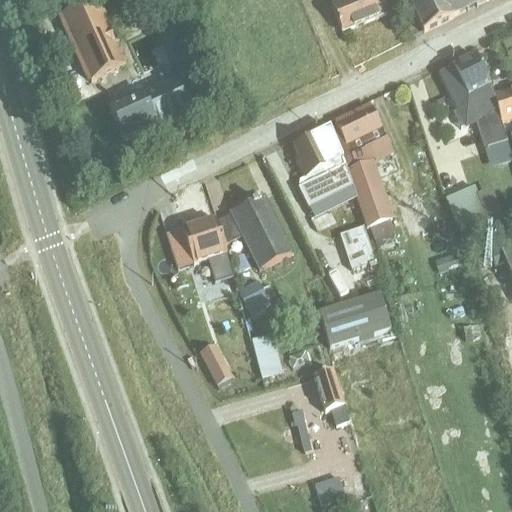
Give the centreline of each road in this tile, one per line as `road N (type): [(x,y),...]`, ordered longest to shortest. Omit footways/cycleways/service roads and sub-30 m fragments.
road 1 (tertiary): [(0,76),(47,243),(141,511)]
road 2 (residential): [(511,17),(128,211)]
road 3 (unclassified): [(128,211),(123,254),(248,511)]
road 4 (tertiary): [(38,511),(0,368)]
